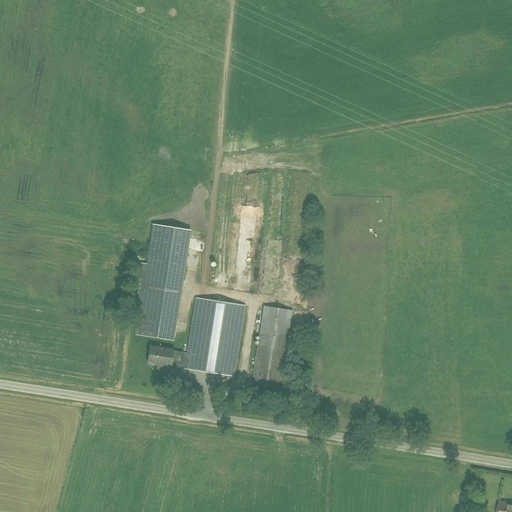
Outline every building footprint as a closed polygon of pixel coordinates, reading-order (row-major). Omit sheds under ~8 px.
[(183,276),(190,225),(172,223),(166,268),(159,267),(159,270),(165,271),(164,283),(174,284),(175,275),(183,276)] [(193,252),(206,253),(207,242),(195,240),(193,252)] [(289,300),(288,293),(280,294),(281,301),(289,300)] [(233,376),(244,306),(196,298),(187,353),(173,351),(173,350),(150,347),(148,363),(162,365),(161,369),(170,370),(171,364),(185,366),(185,369),(233,376)] [(279,390),(280,384),(291,311),(264,306),(252,386),(279,390)] [(511,511),(511,503),(499,501),(496,511),(511,511)]
